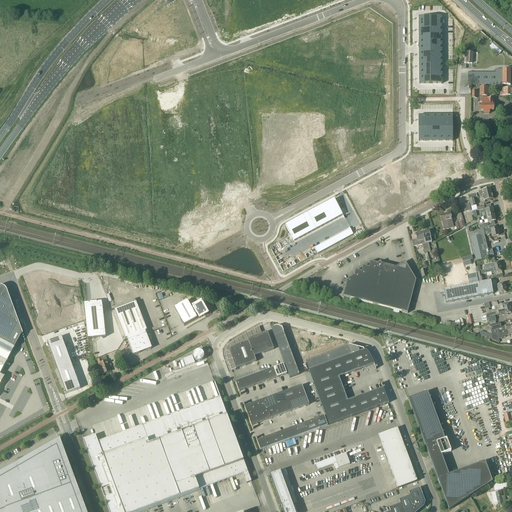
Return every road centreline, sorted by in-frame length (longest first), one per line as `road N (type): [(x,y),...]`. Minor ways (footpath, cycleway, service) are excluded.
road 1 (unclassified): [(433,511),(405,419),(366,339),(255,317),(216,343),(233,403)]
road 2 (unclassified): [(98,511),(11,276),(0,279)]
road 3 (secondary): [(0,153),(56,77),(130,0)]
road 4 (unclassified): [(402,98),(402,147),(273,219)]
road 5 (unclassified): [(233,403),(303,377),(315,411),(245,437)]
road 6 (unclassified): [(326,263),(480,182)]
road 7 (secondary): [(107,0),(44,68),(0,135)]
road 8 (unknown): [(67,427),(218,361)]
road 9 (unclassified): [(220,54),(364,0)]
road 10 (unclassified): [(480,182),(463,138),(462,99),(402,98)]
